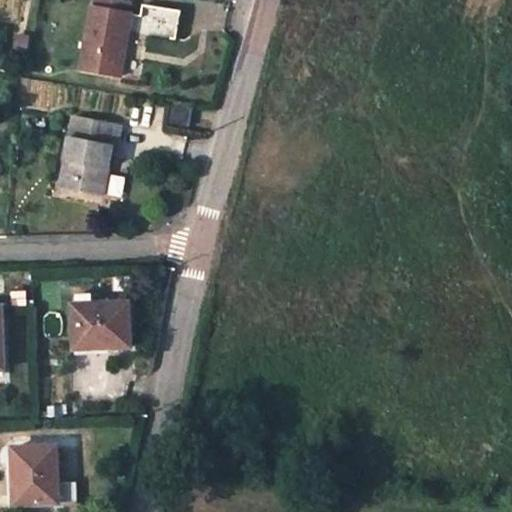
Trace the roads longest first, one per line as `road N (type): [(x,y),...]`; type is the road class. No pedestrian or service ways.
road 1 (unclassified): [(139,511),(197,243)]
road 2 (unclassified): [(197,243),(264,0)]
road 3 (residential): [(0,251),(197,243)]
